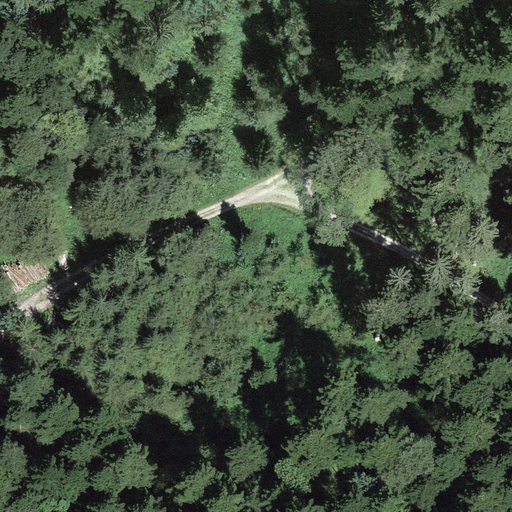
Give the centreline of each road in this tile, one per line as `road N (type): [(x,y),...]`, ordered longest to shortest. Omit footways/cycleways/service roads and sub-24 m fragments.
road 1 (track): [(259,182),(62,280),(0,324)]
road 2 (track): [(511,319),(438,271),(259,182)]
road 3 (track): [(511,70),(259,182)]
